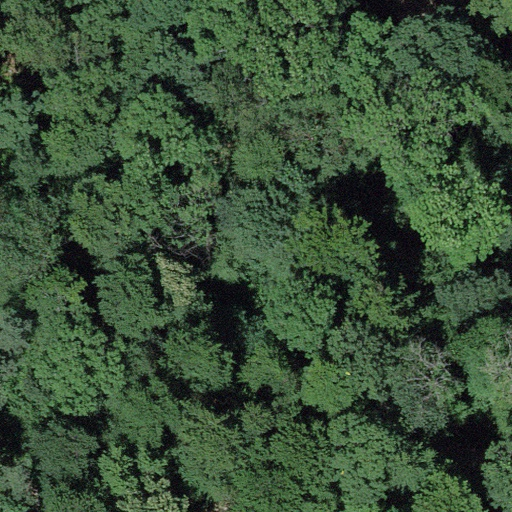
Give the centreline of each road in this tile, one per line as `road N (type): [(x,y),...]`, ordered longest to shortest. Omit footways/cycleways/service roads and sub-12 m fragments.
road 1 (track): [(511,487),(430,454),(320,439),(280,452),(218,511)]
road 2 (track): [(400,0),(469,81),(511,107)]
